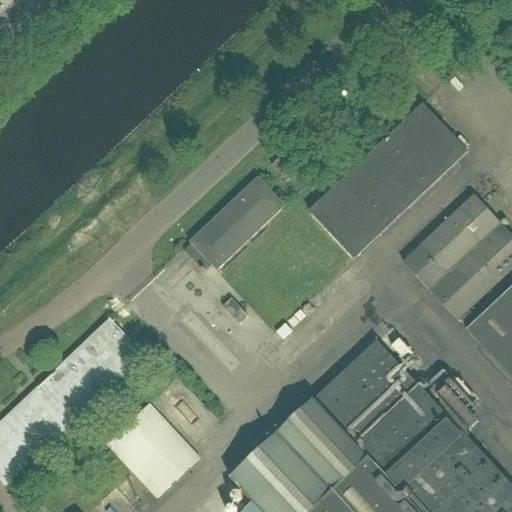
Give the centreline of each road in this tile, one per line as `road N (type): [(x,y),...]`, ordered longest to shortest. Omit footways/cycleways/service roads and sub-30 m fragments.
road 1 (unclassified): [(0,349),(51,318),(160,222),(393,0)]
road 2 (unknown): [(257,420),(339,311),(468,173)]
road 3 (unknown): [(117,260),(257,420)]
road 4 (unknown): [(257,420),(178,511)]
